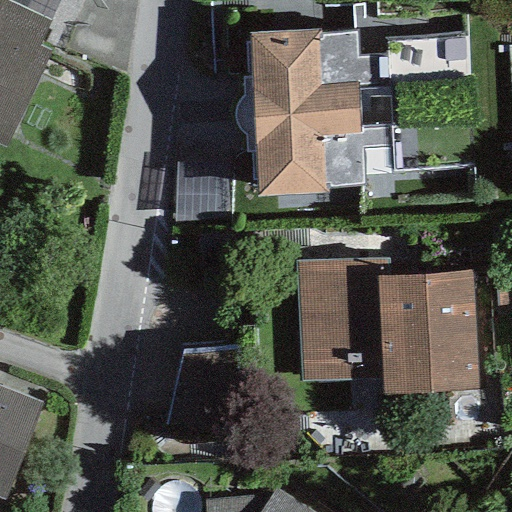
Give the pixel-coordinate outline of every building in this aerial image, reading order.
[(0,0),(0,145),(6,148),(51,50),(40,45),(51,22),(2,0),(0,0)] [(2,0),(51,22),(60,0),(2,0)] [(319,29),(248,33),(251,79),(242,79),(243,97),(239,100),(235,105),(234,112),(233,120),(236,128),(240,131),(245,134),(246,152),(254,152),(257,197),(325,193),(324,188),(362,186),(355,58),(353,33),(319,35),(319,29)] [(389,259),(295,261),(298,382),(381,380),(382,394),(482,391),(479,272),(390,275),(389,259)] [(42,403),(0,386),(0,497),(5,499),(42,403)] [(309,511),(273,489),(269,496),(204,501),(204,511),(309,511)]
